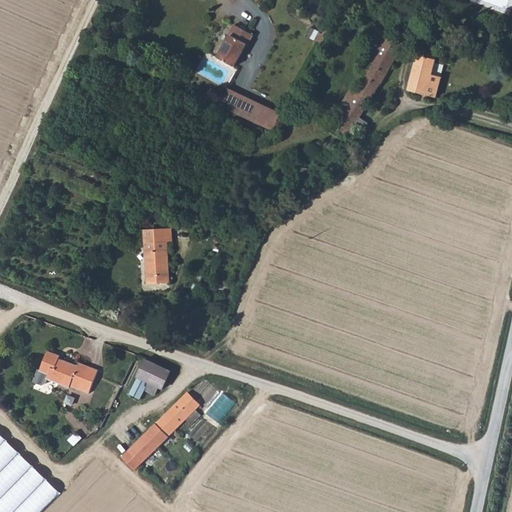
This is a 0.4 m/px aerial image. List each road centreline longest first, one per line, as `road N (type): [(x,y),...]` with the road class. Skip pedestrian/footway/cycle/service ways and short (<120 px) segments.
road 1 (unclassified): [(0,291),(486,458)]
road 2 (track): [(0,201),(97,0)]
